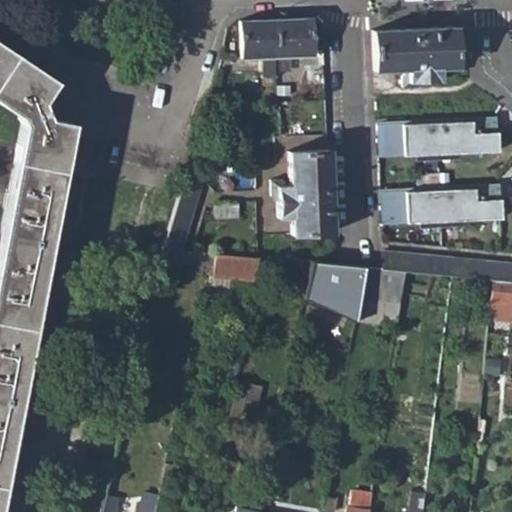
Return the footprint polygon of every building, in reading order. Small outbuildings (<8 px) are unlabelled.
[(308,17),(239,20),(240,54),(259,53),(273,53),(309,52),(308,17)] [(453,65),(452,27),(371,31),(372,69),(406,68),(399,77),(398,87),(415,86),(415,80),(437,80),(437,66),(453,65)] [(54,79),(0,43),(0,103),(18,116),(0,210),(0,483),(60,176),(71,119),(45,116),(42,98),(54,79)] [(273,53),(259,53),(260,73),(273,73),(273,53)] [(377,155),(497,150),(496,130),(470,131),(470,120),(401,123),(401,134),(376,136),(377,155)] [(330,232),(325,152),(292,154),(294,190),(284,181),(272,182),(272,197),(279,197),(279,219),(294,219),(295,233),(330,232)] [(175,199),(161,247),(179,249),(202,176),(184,171),(175,199)] [(478,197),(501,193),(499,180),(476,183),(478,197)] [(379,223),(500,218),(499,198),(474,199),(473,187),(403,190),(404,202),(378,203),(379,223)] [(215,215),(238,215),(239,203),(215,202),(215,215)] [(161,247),(158,257),(212,269),(217,253),(179,249),(161,247)] [(511,265),(386,252),(386,270),(400,272),(488,280),(511,282),(511,265)] [(212,269),(210,279),(257,283),(263,258),(217,253),(212,269)] [(331,265),(326,297),(356,300),(361,268),(331,265)] [(361,268),(356,300),(395,304),(400,272),(386,270),(361,268)] [(511,282),(488,280),(484,322),(511,323),(511,282)] [(255,511),(277,511),(279,503),(266,501),(268,488),(261,487),(255,511)] [(103,495),(98,511),(110,511),(114,498),(103,495)] [(151,511),(153,506),(154,499),(144,496),(139,511),(151,511)]
